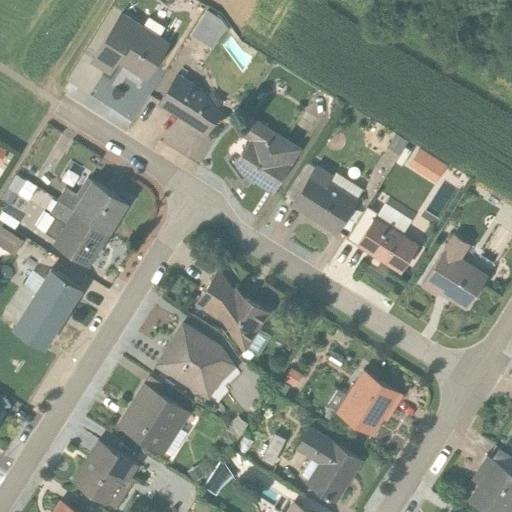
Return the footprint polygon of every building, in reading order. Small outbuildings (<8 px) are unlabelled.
[(227,23),(206,9),(190,34),(212,48),(227,23)] [(91,60),(109,72),(117,60),(146,77),(169,42),(158,35),(163,27),(148,17),(142,26),(121,12),(91,60)] [(176,73),(156,104),(205,135),(225,103),(176,73)] [(302,133),(254,103),(242,122),(250,126),(234,153),(273,177),(302,133)] [(396,119),(387,132),(399,140),(408,126),(396,119)] [(420,134),(409,151),(437,168),(447,151),(420,134)] [(0,140),(0,162),(10,146),(0,140)] [(334,160),(317,149),(315,152),(305,145),(283,179),(293,186),(291,190),(337,219),(359,185),(356,183),(363,174),(336,157),(334,160)] [(14,174),(6,187),(27,200),(34,187),(14,174)] [(65,187),(56,201),(107,232),(126,202),(88,177),(76,195),(65,187)] [(375,202),(357,230),(401,258),(419,229),(403,219),(412,205),(385,189),(377,203),(375,202)] [(45,212),(36,227),(54,239),(52,241),(88,263),(107,232),(56,201),(48,214),(45,212)] [(439,277),(467,294),(488,261),(462,244),(470,229),(454,219),(453,219),(422,270),(437,280),(439,277)] [(22,241),(0,227),(0,246),(13,254),(22,241)] [(81,287),(49,267),(43,277),(31,270),(23,284),(21,283),(4,310),(18,318),(11,328),(43,348),(81,287)] [(217,269),(196,302),(246,334),(258,342),(272,322),(259,313),(270,296),(237,275),(233,280),(217,269)] [(236,354),(181,319),(154,363),(208,398),(236,354)] [(302,360),(292,353),(284,366),(294,373),(302,360)] [(327,389),(339,396),(373,419),(389,394),(392,396),(402,381),(364,357),(349,381),(337,373),(327,389)] [(143,381),(116,423),(163,453),(166,449),(173,453),(187,432),(180,427),(190,411),(158,391),(163,383),(150,375),(145,382),(143,381)] [(311,411),(296,434),(312,444),(303,461),(309,464),(306,469),(337,488),(364,446),(311,411)] [(97,437),(87,453),(70,480),(116,507),(134,478),(131,476),(139,464),(97,437)] [(493,444),(486,440),(471,464),(479,468),(468,485),(511,511),(511,446),(497,437),(493,444)] [(221,458),(203,486),(216,494),(234,467),(221,458)] [(331,511),(292,487),(276,511),(331,511)] [(81,511),(59,498),(50,511),(81,511)] [(465,511),(449,502),(442,511),(465,511)]
